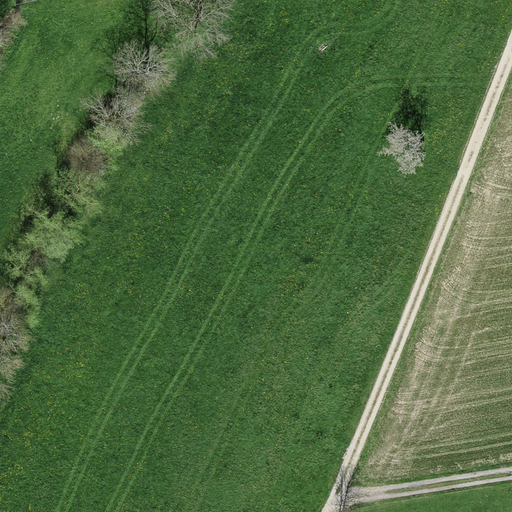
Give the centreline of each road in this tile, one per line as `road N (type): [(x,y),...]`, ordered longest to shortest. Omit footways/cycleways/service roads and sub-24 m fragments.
road 1 (track): [(38,511),(160,335),(334,0)]
road 2 (track): [(330,511),(455,195)]
road 3 (track): [(511,471),(336,498)]
road 4 (unclassified): [(511,51),(455,195)]
